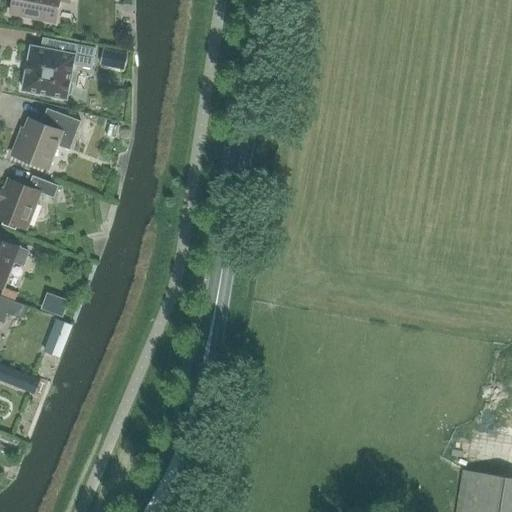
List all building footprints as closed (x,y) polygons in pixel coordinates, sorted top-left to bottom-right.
[(12,0),(10,13),(55,22),(59,0),(69,2),(69,0),(12,0)] [(96,49),(76,45),(48,39),(47,49),(31,46),(22,90),(54,97),(66,99),(67,97),(71,94),(73,85),(70,79),(73,65),(92,68),(96,49)] [(104,49),(101,65),(124,70),(127,54),(104,49)] [(19,137),(12,155),(48,169),(57,145),(69,150),(80,121),(56,112),(50,127),(29,119),(21,138),(19,137)] [(32,176),(28,187),(9,180),(0,202),(0,219),(26,229),(40,193),(54,199),(59,186),(32,176)] [(18,248),(19,248),(0,240),(0,287),(3,289),(13,262),(23,266),(28,252),(18,248)] [(0,321),(2,323),(6,313),(20,319),(25,306),(0,296),(0,321)] [(73,325),(56,319),(43,352),(60,358),(73,325)] [(18,371),(0,364),(0,381),(12,387),(18,371)] [(40,380),(22,373),(17,386),(35,393),(40,380)] [(456,511),(511,511),(511,477),(464,470),(456,511)]
